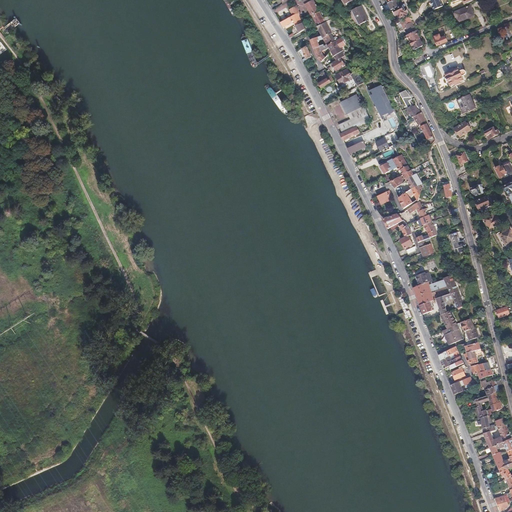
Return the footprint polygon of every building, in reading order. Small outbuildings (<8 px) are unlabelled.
[(320,11),(314,0),(312,0),(305,4),(309,11),(310,11),(312,15),(319,11),(320,11)] [(399,6),(396,0),(393,0),(389,3),(392,10),(399,6)] [(443,5),(440,0),(429,0),(433,9),(443,5)] [(299,12),(297,5),(289,10),(293,16),(299,12)] [(479,14),(475,5),(459,12),(462,21),(479,14)] [(367,14),(362,6),(354,10),(358,18),(367,14)] [(407,14),(402,6),(395,10),(396,10),(394,11),(393,13),(393,14),(395,15),(396,15),(398,14),(400,18),(403,16),(404,17),(406,16),(406,15),(407,14)] [(325,22),(319,11),(312,15),(317,26),(325,22)] [(305,29),(299,15),(299,12),(293,16),(280,23),(283,27),(293,21),(299,33),(305,29)] [(370,19),(367,14),(358,18),(361,24),(370,19)] [(415,31),(409,18),(404,20),(411,33),(415,31)] [(450,24),(447,18),(438,22),(440,28),(450,24)] [(332,32),(326,21),(325,22),(317,26),(309,30),(310,37),(311,40),(317,37),(316,30),(319,29),(322,35),(323,37),(331,32),(332,32)] [(335,40),(331,32),(323,37),(322,35),(317,37),(311,40),(314,49),(320,46),(318,41),(324,38),(327,44),(328,44),(335,40)] [(423,45),(416,32),(408,36),(410,41),(414,49),(423,45)] [(447,41),(445,36),(441,38),(439,34),(434,37),(437,45),(447,41)] [(345,44),(341,37),(336,40),(339,46),(331,51),(337,60),(340,58),(342,57),(339,52),(342,50),(340,48),(345,44)] [(339,46),(336,40),(335,40),(328,44),(331,51),(339,46)] [(322,51),(326,48),(324,44),(320,46),(314,49),(318,58),(322,62),(326,57),(324,55),(322,51)] [(312,57),(307,46),(302,49),(307,60),(312,57)] [(345,65),(340,58),(337,60),(332,63),(337,71),(345,65)] [(421,67),(426,81),(434,78),(429,64),(421,67)] [(357,87),(345,67),(339,70),(334,73),(345,91),(350,89),(350,90),(357,87)] [(464,80),(463,76),(466,75),(466,74),(466,72),(465,71),(464,71),(460,72),(459,68),(455,70),(455,68),(451,69),(451,70),(450,71),(450,72),(446,74),(451,86),(464,80)] [(334,81),(331,75),(331,74),(326,77),(327,79),(319,83),(321,88),(334,81)] [(382,85),(370,90),(384,120),(391,117),(389,114),(394,112),(382,85)] [(416,100),(414,97),(411,91),(409,89),(400,93),(407,108),(413,104),(412,101),(416,100)] [(343,133),(355,127),(356,127),(361,124),(370,120),(371,120),(367,112),(364,101),(360,95),(357,96),(356,93),(356,94),(343,101),(353,119),(340,125),(343,133)] [(459,99),(464,114),(478,109),(473,94),(459,99)] [(419,111),(416,106),(414,107),(413,107),(408,110),(413,117),(418,114),(416,112),(419,111)] [(426,120),(421,112),(418,114),(413,117),(411,118),(416,128),(421,125),(420,124),(426,120)] [(373,129),(370,120),(361,124),(356,127),(355,127),(343,133),(341,134),(344,141),(360,133),(363,134),(373,129)] [(471,129),(466,121),(455,128),(461,136),(471,129)] [(435,140),(427,124),(422,127),(428,139),(426,140),(430,147),(435,140)] [(500,133),(498,129),(496,130),(494,126),(485,132),(487,136),(490,134),(492,137),(500,133)] [(389,147),(385,139),(377,143),(381,152),(389,147)] [(366,146),(364,141),(348,149),(351,154),(366,146)] [(459,152),(456,147),(449,150),(451,155),(459,152)] [(469,161),(464,152),(457,156),(462,164),(469,161)] [(380,166),(397,157),(394,154),(385,159),(383,154),(376,158),(380,166)] [(411,170),(402,154),(397,157),(380,166),(386,174),(391,170),(397,167),(399,171),(401,170),(404,174),(411,170)] [(511,169),(509,163),(503,166),(501,167),(500,166),(496,168),(503,182),(511,177),(511,169)] [(466,172),(464,167),(457,170),(459,176),(466,172)] [(397,178),(391,170),(386,174),(391,181),(397,178)] [(414,175),(411,170),(404,174),(406,180),(414,175)] [(420,185),(414,175),(406,180),(407,180),(412,190),(420,185)] [(403,184),(401,180),(402,180),(402,178),(401,176),(397,178),(391,181),(396,188),(403,184)] [(418,200),(422,189),(420,185),(412,190),(414,193),(417,200),(418,200)] [(486,194),(484,188),(482,189),(480,185),(471,190),(473,195),(474,194),(476,197),(482,194),(483,195),(486,194)] [(412,203),(408,197),(414,193),(412,190),(399,197),(404,208),(412,203)] [(390,197),(387,191),(377,196),(380,200),(385,198),(385,200),(390,197)] [(491,205),(487,197),(478,201),(481,209),(491,205)] [(429,215),(426,208),(424,209),(419,202),(408,209),(411,213),(417,209),(421,219),(429,215)] [(502,223),(498,216),(495,218),(493,214),(483,219),(489,230),(502,223)] [(403,221),(397,215),(383,219),(388,229),(399,223),(403,221)] [(432,222),(429,215),(421,219),(412,223),(411,223),(414,231),(424,226),(432,222)] [(411,232),(407,223),(404,220),(403,221),(399,223),(401,226),(400,226),(406,237),(408,236),(412,234),(411,232)] [(436,230),(432,222),(424,226),(428,233),(436,230)] [(511,241),(511,231),(510,229),(501,235),(507,245),(511,241)] [(425,240),(428,239),(438,234),(436,230),(428,233),(429,235),(423,237),(422,236),(417,238),(418,243),(425,240)] [(463,246),(462,241),(457,242),(454,233),(449,235),(452,244),(451,244),(452,249),(463,246)] [(413,244),(408,236),(406,237),(401,240),(405,248),(413,244)] [(433,251),(428,239),(425,240),(418,243),(420,248),(422,256),(433,251)] [(437,266),(434,257),(427,259),(430,269),(437,266)] [(438,282),(435,275),(432,276),(431,273),(427,274),(427,272),(416,276),(420,285),(430,281),(431,281),(432,282),(433,283),(438,282)] [(458,291),(452,275),(444,278),(444,279),(445,280),(451,294),(458,291)] [(432,293),(431,291),(440,288),(438,282),(433,283),(432,282),(431,281),(430,281),(420,285),(412,288),(420,306),(430,301),(434,300),(433,296),(436,295),(436,292),(432,293)] [(445,301),(454,298),(458,308),(464,306),(459,293),(458,291),(451,294),(437,298),(442,315),(448,313),(444,302),(445,301)] [(434,310),(430,301),(420,306),(423,315),(434,310)] [(509,314),(506,306),(497,310),(500,318),(504,316),(509,314)] [(457,324),(455,319),(450,311),(448,313),(442,315),(441,315),(448,329),(457,324)] [(474,327),(471,318),(460,323),(460,326),(463,325),(464,331),(467,330),(474,327)] [(463,339),(457,324),(448,329),(444,331),(449,345),(463,339)] [(479,336),(476,327),(474,327),(467,330),(470,339),(479,336)] [(461,353),(466,351),(467,353),(476,350),(480,349),(478,342),(465,346),(464,344),(458,346),(461,353)] [(511,350),(509,342),(502,344),(504,352),(511,350)] [(456,347),(446,352),(439,355),(441,360),(448,356),(449,356),(453,354),(458,351),(456,347)] [(477,353),(476,350),(467,353),(469,360),(475,358),(474,354),(477,353)] [(462,361),(458,351),(453,354),(455,359),(452,361),(449,356),(448,356),(441,360),(443,366),(445,364),(447,367),(448,367),(462,361)] [(450,370),(464,364),(462,361),(448,367),(450,370)] [(491,369),(488,362),(478,365),(478,364),(471,367),(475,375),(478,373),(491,369)] [(465,376),(463,370),(467,368),(466,367),(453,373),(455,380),(465,376)] [(492,375),(491,369),(478,373),(480,379),(492,375)] [(477,386),(474,381),(472,381),(470,377),(463,380),(465,385),(470,383),(472,388),(477,386)] [(499,390),(495,379),(490,381),(492,387),(485,390),(487,395),(495,392),(499,390)] [(463,392),(459,382),(450,385),(454,395),(463,392)] [(502,409),(495,392),(487,395),(476,400),(481,419),(488,416),(488,415),(486,411),(486,410),(484,411),(482,404),(489,401),(492,409),(493,409),(494,412),(502,409)] [(496,428),(494,424),(489,426),(488,416),(481,419),(484,434),(490,431),(496,428)] [(505,424),(503,418),(496,420),(496,421),(498,427),(505,424)] [(504,442),(511,439),(505,424),(498,427),(502,437),(494,440),(490,431),(484,434),(490,448),(504,442)] [(499,469),(506,466),(511,463),(511,439),(504,442),(490,448),(493,455),(499,469)] [(511,476),(506,466),(499,469),(503,475),(506,479),(511,476)] [(508,505),(505,496),(495,499),(499,511),(504,509),(508,505)]
